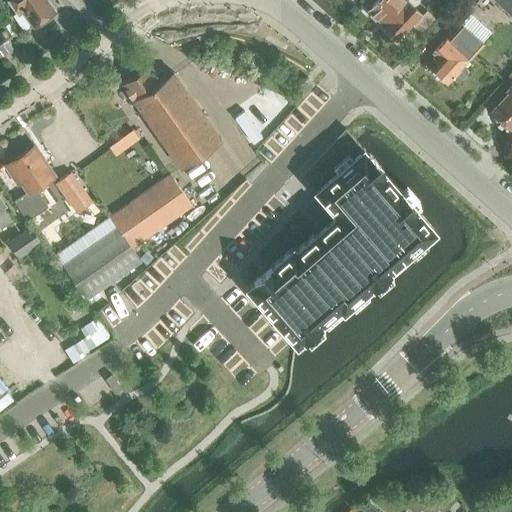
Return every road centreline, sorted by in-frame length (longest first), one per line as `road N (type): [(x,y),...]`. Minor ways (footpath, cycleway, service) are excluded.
road 1 (tertiary): [(242,511),(476,309),(511,291)]
road 2 (unclassified): [(511,221),(265,0)]
road 3 (residential): [(0,108),(164,0)]
